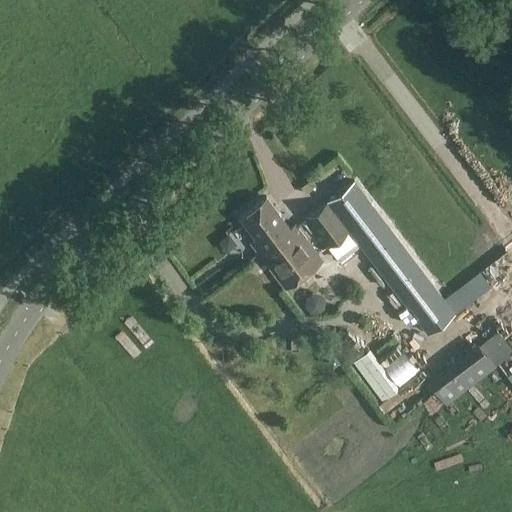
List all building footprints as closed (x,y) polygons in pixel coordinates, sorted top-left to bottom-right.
[(426,332),(453,312),(383,221),(353,182),(327,202),(327,203),(426,332)] [(290,229),(289,229),(265,197),(238,217),(255,239),(249,243),(257,253),(290,229)] [(348,230),(327,203),(308,217),(329,245),(348,230)] [(290,229),(257,253),(284,289),(321,260),(294,225),(289,229),(290,229)] [(234,231),(222,237),(228,248),(239,243),(234,231)] [(483,340),(434,374),(452,400),(501,366),(483,340)] [(384,400),(402,388),(373,346),(356,358),(384,400)]
